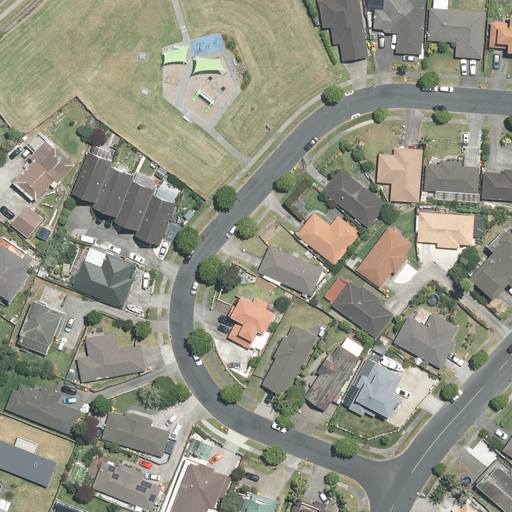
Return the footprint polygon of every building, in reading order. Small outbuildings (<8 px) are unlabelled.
[(342,43),(344,60),(371,57),(362,0),(321,0),(325,27),(332,26),(335,44),(342,43)] [(424,54),(427,0),(386,0),(386,9),(377,9),(375,28),(387,29),(387,32),(399,33),(397,52),(424,54)] [(488,11),(432,7),(429,39),(458,42),(457,56),(484,58),(488,11)] [(511,21),(493,20),(491,46),(511,47),(511,53),(511,21)] [(37,160),(16,181),(36,201),(57,180),(60,182),(78,164),(50,137),(32,155),(37,160)] [(420,203),(424,149),(396,147),(396,154),(381,153),(379,182),(393,183),(392,200),(420,203)] [(75,191),(99,201),(115,160),(91,150),(75,191)] [(428,162),(426,189),(479,193),(481,166),(462,165),(463,161),(442,159),(441,163),(428,162)] [(97,206),(120,215),(137,172),(114,163),(97,206)] [(343,167),(324,190),(371,227),(389,203),(343,167)] [(486,170),(484,198),(511,200),(511,168),(506,168),(506,172),(486,170)] [(118,220),(140,229),(158,186),(136,177),(118,220)] [(139,234),(163,244),(180,200),(157,191),(156,193),(139,234)] [(45,218),(28,205),(13,224),(30,237),(45,218)] [(316,211),(299,234),(337,264),(363,232),(340,214),(332,224),(316,211)] [(476,215),(422,211),(420,240),(439,242),(439,246),(462,248),(462,244),(474,245),(476,215)] [(392,225),(357,269),(382,287),(394,271),(397,273),(411,255),(408,253),(415,243),(392,225)] [(504,242),(473,276),(497,297),(511,281),(511,227),(502,239),(504,242)] [(0,296),(12,305),(33,273),(30,271),(36,261),(7,241),(0,251),(0,296)] [(272,244),(260,272),(313,295),(326,267),(272,244)] [(86,258),(74,287),(124,307),(136,278),(132,277),(137,263),(109,252),(103,265),(86,258)] [(352,280),(334,303),(377,337),(395,313),(380,301),(382,298),(365,284),(362,288),(352,280)] [(255,300),(244,294),(238,305),(236,304),(230,315),(234,317),(230,324),(235,327),(230,336),(257,350),(278,312),(268,307),(271,302),(258,295),(255,300)] [(35,298),(19,342),(49,353),(56,334),(62,336),(70,312),(54,306),(55,305),(35,298)] [(410,315),(396,341),(443,368),(458,341),(454,339),(461,326),(434,311),(427,324),(410,315)] [(296,324),(265,383),(287,395),(319,336),(296,324)] [(79,356),(83,381),(148,369),(143,344),(120,348),(117,332),(87,337),(90,354),(79,356)] [(343,344),(308,395),(328,409),(363,357),(343,344)] [(253,348),(246,346),(233,370),(247,377),(260,352),(253,348)] [(366,374),(350,406),(375,418),(380,409),(393,415),(403,395),(396,392),(405,375),(377,361),(370,376),(366,374)] [(7,406),(73,434),(83,410),(59,401),(64,389),(46,381),(42,390),(23,382),(20,389),(15,387),(7,406)] [(113,411),(105,437),(165,455),(172,430),(153,424),(154,419),(127,410),(126,415),(113,411)] [(0,439),(0,467),(48,487),(58,464),(0,439)] [(195,459),(173,511),(209,511),(212,506),(216,508),(230,474),(218,469),(219,465),(204,459),(202,462),(195,459)] [(105,460),(95,486),(154,509),(164,485),(145,478),(147,473),(120,462),(119,466),(105,460)] [(511,476),(503,468),(488,485),(511,506),(511,476)] [(0,511),(8,511),(11,508),(0,503),(0,494),(1,492),(0,491),(0,511)] [(243,511),(276,511),(281,497),(257,491),(255,498),(248,496),(243,511)] [(485,511),(471,499),(465,506),(461,502),(452,511),(485,511)] [(340,511),(341,511),(324,505),(323,509),(304,501),(299,511),(340,511)]
